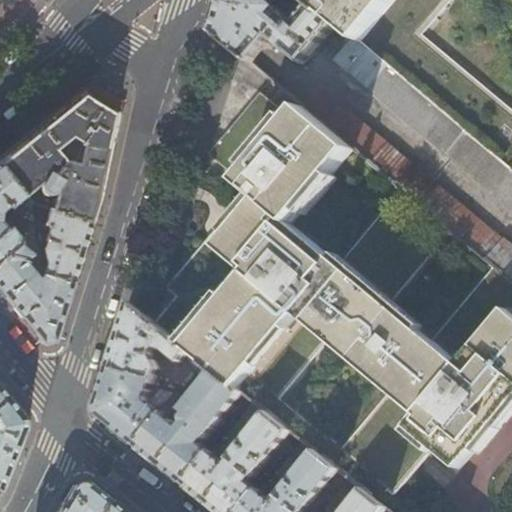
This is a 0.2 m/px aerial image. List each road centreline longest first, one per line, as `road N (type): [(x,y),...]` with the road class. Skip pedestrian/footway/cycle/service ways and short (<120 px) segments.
road 1 (residential): [(161,61),(63,420)]
road 2 (residential): [(63,420),(176,511)]
